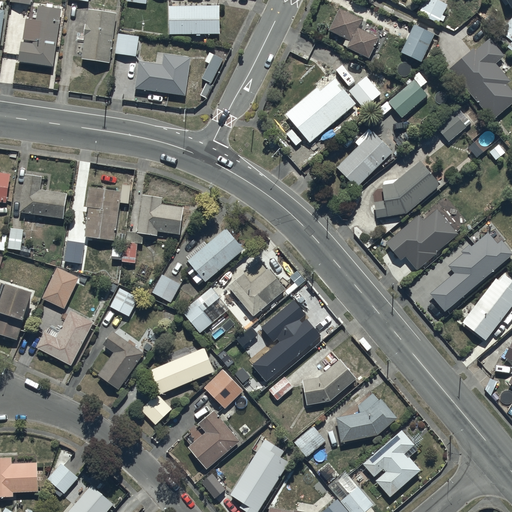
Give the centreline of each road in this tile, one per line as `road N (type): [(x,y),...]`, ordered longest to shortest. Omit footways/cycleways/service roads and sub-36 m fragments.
road 1 (secondary): [(199,156),(264,194),(314,237),(498,455)]
road 2 (secondary): [(0,117),(199,156)]
road 3 (residential): [(154,480),(115,440),(39,405),(0,399)]
road 4 (residential): [(199,156),(285,0)]
